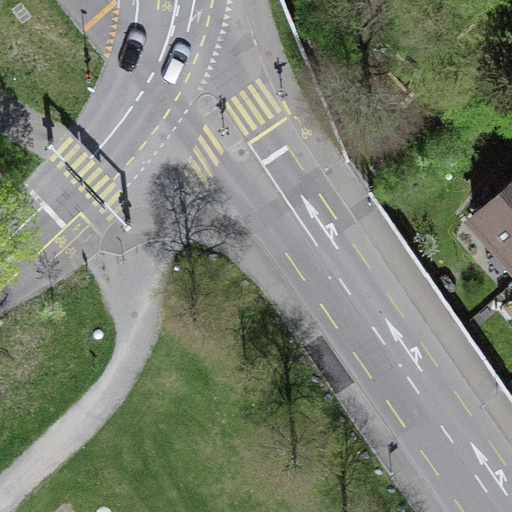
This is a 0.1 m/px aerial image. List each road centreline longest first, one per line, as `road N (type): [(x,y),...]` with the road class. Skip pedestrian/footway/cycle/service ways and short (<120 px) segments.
road 1 (tertiary): [(158,62),(222,126),(312,240),(499,511)]
road 2 (track): [(131,224),(135,306),(121,373),(0,496)]
road 3 (secondary): [(0,245),(124,121),(158,62)]
